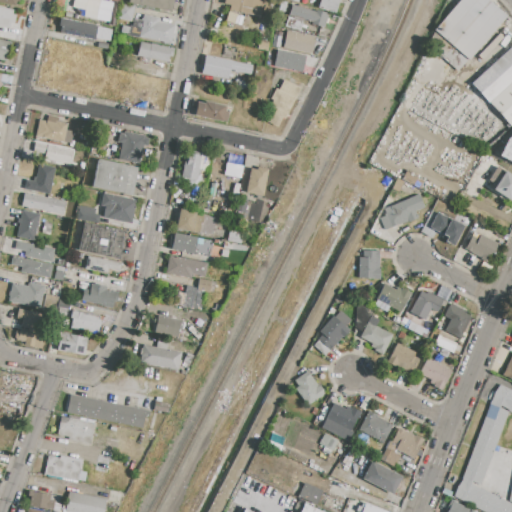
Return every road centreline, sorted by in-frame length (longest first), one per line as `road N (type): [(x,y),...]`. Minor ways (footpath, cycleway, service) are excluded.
road 1 (residential): [(21,95),(287,150),(359,0)]
road 2 (residential): [(58,368),(89,373),(140,296),(200,0)]
road 3 (residential): [(58,368),(7,355),(0,340),(21,95),(39,0)]
road 4 (residential): [(419,511),(503,300)]
road 5 (residential): [(2,511),(58,368)]
